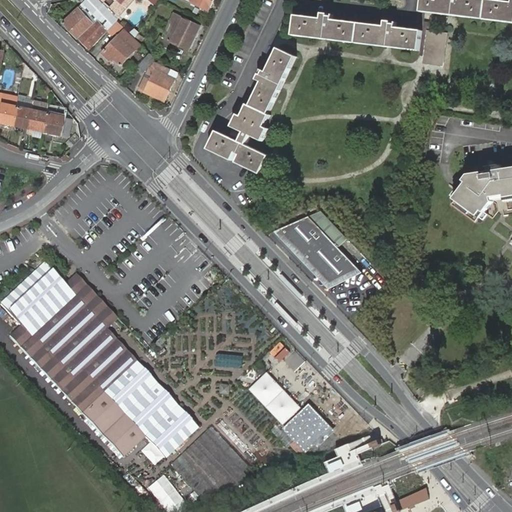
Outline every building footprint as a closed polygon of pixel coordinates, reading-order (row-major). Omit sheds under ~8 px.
[(79,40),(90,51),(97,43),(106,35),(119,21),(117,19),(99,0),(78,0),(83,4),(64,24),(79,40)] [(99,0),(117,19),(128,7),(129,8),(136,0),(147,0),(156,8),(160,0),(99,0)] [(187,0),(208,10),(213,0),(187,0)] [(511,3),(486,0),(423,0),(422,9),(448,13),(448,12),(459,13),(459,14),(511,21),(511,19),(511,3)] [(511,19),(511,21),(459,14),(459,13),(448,12),(448,13),(422,9),(422,12),(511,23),(511,19)] [(162,38),(160,37),(157,43),(172,50),(175,44),(189,51),(201,28),(174,15),(162,38)] [(395,46),(421,50),(423,32),(397,29),(397,24),(386,22),(385,27),(333,21),(334,16),(323,15),(323,20),(296,17),(295,32),(321,36),(321,35),(332,37),(332,38),(383,44),(384,43),(395,45),(395,46)] [(126,29),(119,22),(110,31),(116,38),(126,29)] [(75,43),(79,40),(64,24),(60,28),(75,43)] [(423,54),(428,55),(430,34),(431,25),(427,24),(423,54)] [(125,31),(101,55),(108,62),(110,61),(112,63),(115,60),(121,66),(136,52),(141,47),(136,42),(125,31)] [(420,52),(421,50),(395,46),(395,45),(384,43),(383,44),(332,38),(332,37),(321,35),(321,36),(295,32),(294,36),(420,52)] [(430,34),(428,55),(427,62),(444,64),(447,37),(430,34)] [(267,115),(295,57),(279,50),(268,73),(264,72),(259,81),(263,83),(252,107),(249,106),(244,117),(239,116),(233,128),(240,131),(237,138),(242,140),(241,143),(218,133),(209,150),(233,161),(237,154),(241,156),(238,164),(261,175),(270,157),(248,146),(252,137),(264,142),(269,130),(266,128),(263,127),(269,115),(267,115)] [(150,54),(138,66),(143,71),(155,59),(150,54)] [(298,58),(295,57),(267,115),(269,115),(270,116),(298,58)] [(169,76),(171,70),(156,63),(150,69),(140,90),(165,102),(176,79),(169,76)] [(179,74),(171,70),(169,76),(176,79),(179,74)] [(0,102),(0,119),(11,122),(15,106),(0,102)] [(31,109),(15,106),(11,122),(27,126),(31,109)] [(45,113),(31,109),(27,126),(41,129),(45,113)] [(70,118),(45,113),(41,129),(66,135),(70,118)] [(511,166),(505,168),(504,164),(500,165),(500,172),(490,174),(489,172),(476,174),(467,186),(470,187),(461,200),(458,198),(454,204),(478,220),(482,215),(485,210),(495,196),(509,194),(511,193),(511,166)] [(467,186),(458,198),(461,200),(470,187),(467,186)] [(510,199),(509,194),(495,196),(485,210),(487,212),(495,201),(510,199)] [(487,212),(485,210),(482,215),(487,219),(490,214),(487,212)] [(339,249),(348,241),(322,214),(280,231),(332,284),(359,270),(339,249)] [(280,231),(275,233),(330,290),(363,274),(359,270),(332,284),(280,231)] [(8,335),(121,456),(144,436),(164,458),(198,427),(105,328),(117,317),(76,273),(64,284),(44,261),(0,301),(0,305),(19,325),(8,335)] [(294,351),(284,360),(293,370),(303,361),(294,351)] [(266,372),(248,390),(283,425),(301,407),(266,372)] [(221,384),(220,393),(228,394),(230,385),(221,384)] [(417,391),(422,397),(429,391),(424,386),(417,391)] [(286,431),(307,453),(316,445),(319,448),(334,433),(310,408),(286,431)] [(209,427),(170,465),(207,504),(247,467),(209,427)] [(163,474),(147,487),(166,511),(175,511),(186,503),(163,474)]
